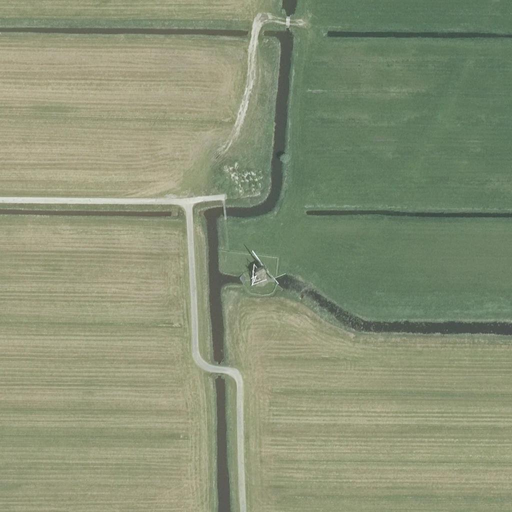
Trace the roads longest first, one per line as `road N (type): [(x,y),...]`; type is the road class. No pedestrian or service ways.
road 1 (track): [(243,511),(239,375),(204,367),(191,349),(186,201)]
road 2 (track): [(0,199),(239,195)]
road 3 (track): [(264,0),(250,54),(239,195)]
